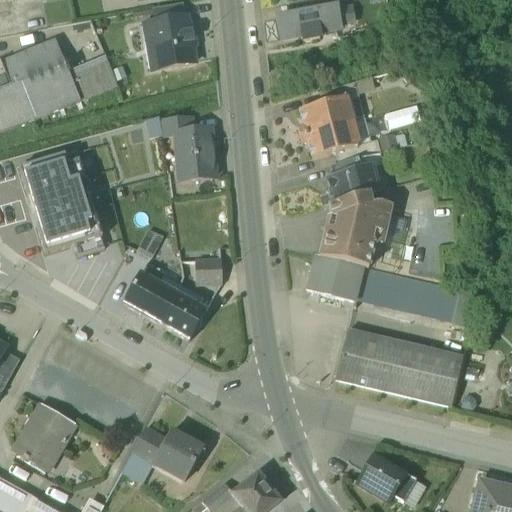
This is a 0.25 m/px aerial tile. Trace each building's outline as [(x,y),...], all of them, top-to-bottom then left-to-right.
[(324,0),(321,0),(289,6),(292,18),(326,11),(324,0)] [(180,6),(154,11),(156,25),(182,20),(180,6)] [(292,18),(276,21),(281,43),(302,39),(303,43),(319,40),(318,36),(339,32),(339,29),(336,12),(335,10),(326,11),(292,18)] [(347,10),(336,12),(339,29),(350,27),(352,23),(350,12),(347,10)] [(156,25),(144,27),(148,48),(154,46),(158,69),(151,70),(152,73),(194,65),(191,48),(194,47),(191,30),(188,31),(186,20),(182,20),(156,25)] [(54,42),(10,59),(22,89),(36,121),(80,103),(68,74),(69,73),(66,65),(65,66),(54,42)] [(105,58),(69,73),(68,74),(80,103),(117,88),(105,58)] [(353,86),(318,95),(321,107),(346,101),(346,102),(357,99),(353,86)] [(10,87),(0,91),(0,134),(36,121),(22,89),(12,93),(10,87)] [(321,107),(298,113),(303,130),(297,131),(299,139),(352,125),(346,102),(346,101),(321,107)] [(368,140),(399,132),(395,117),(364,124),(368,140)] [(190,121),(160,124),(162,140),(176,138),(176,136),(192,135),(192,134),(190,121)] [(352,125),(299,139),(301,147),(307,146),(311,162),(334,156),(359,149),(358,148),(352,125)] [(208,133),(192,134),(192,135),(176,136),(176,138),(181,184),(212,181),(208,133)] [(359,149),(334,156),(338,167),(355,163),(356,164),(380,157),(376,144),(358,148),(359,149)] [(18,169),(45,257),(75,248),(101,240),(102,240),(75,152),(18,169)] [(338,167),(331,169),(334,181),(358,174),(356,164),(355,163),(338,167)] [(334,181),(327,183),(331,195),(327,201),(322,202),(325,209),(372,197),(373,197),(371,189),(375,184),(371,171),(334,181)] [(372,197),(328,208),(331,220),(327,221),(318,260),(363,271),(368,272),(373,249),(376,249),(376,247),(382,248),(391,209),(380,207),(375,208),(372,197)] [(148,231),(138,249),(152,256),(161,237),(148,231)] [(101,240),(75,248),(78,258),(104,250),(101,240)] [(152,256),(146,267),(163,276),(169,266),(152,256)] [(318,260),(316,260),(308,293),(355,304),(356,298),(363,271),(318,260)] [(190,262),(180,263),(182,285),(193,284),(190,262)] [(222,264),(195,265),(197,286),(223,285),(222,264)] [(163,276),(146,267),(141,276),(158,286),(163,276)] [(476,297),(368,272),(363,271),(356,298),(470,326),(476,297)] [(158,286),(141,276),(124,307),(160,327),(177,296),(158,286)] [(182,288),(177,296),(197,307),(202,299),(182,288)] [(197,307),(177,296),(160,327),(189,343),(206,313),(197,307)] [(211,304),(202,299),(197,307),(206,313),(211,304)] [(462,360),(350,333),(338,382),(450,409),(462,360)] [(4,356),(0,362),(0,396),(18,363),(4,356)] [(75,428),(40,407),(13,453),(47,474),(75,428)] [(152,466),(164,443),(144,432),(123,473),(143,483),(152,466)] [(168,435),(168,436),(164,443),(152,466),(187,484),(203,453),(168,435)] [(405,476),(374,458),(357,486),(388,505),(392,498),(403,505),(415,483),(405,477),(405,476)] [(269,511),(279,505),(257,477),(231,497),(241,510),(242,511),(269,511)] [(25,511),(32,501),(0,483),(0,511),(25,511)] [(423,488),(415,483),(403,505),(411,509),(423,488)] [(511,503),(511,492),(480,484),(472,511),(511,511),(511,509),(511,503)] [(211,511),(230,497),(222,488),(198,506),(202,511),(211,511)] [(84,511),(51,511),(32,501),(25,511),(101,511),(88,505),(84,511)] [(431,511),(435,506),(427,501),(420,511),(431,511)]
